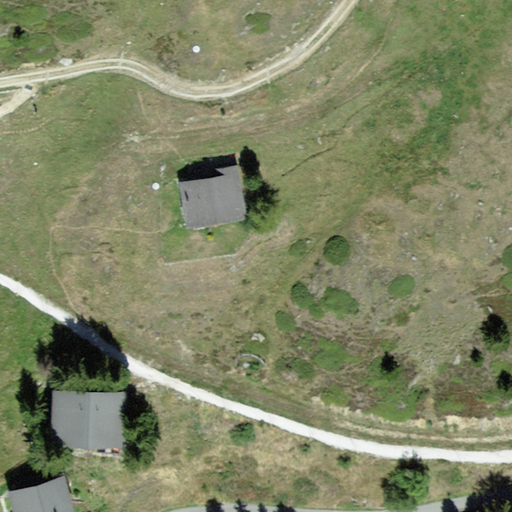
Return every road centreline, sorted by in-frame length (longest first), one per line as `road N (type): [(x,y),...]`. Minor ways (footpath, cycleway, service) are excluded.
road 1 (track): [(0,276),(125,360),(284,421),(374,447),(511,453)]
road 2 (track): [(35,76),(131,65),(173,88),(221,91),(282,65),(346,0)]
